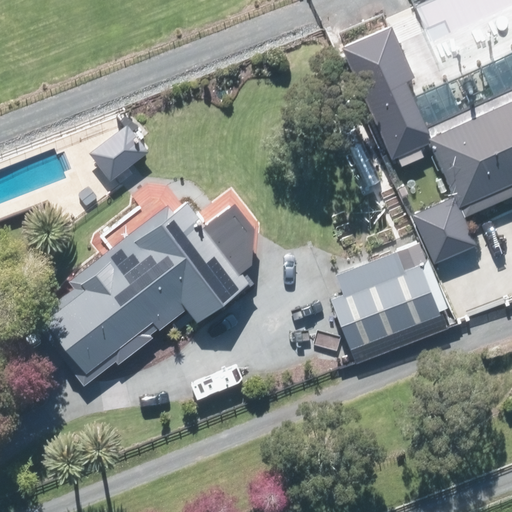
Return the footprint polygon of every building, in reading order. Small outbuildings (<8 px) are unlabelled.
[(341,38),(388,150),(432,132),(385,20),(341,38)] [(511,98),(427,135),(462,213),(511,191),(511,98)] [(116,179),(153,147),(130,121),(93,153),(116,179)] [(249,279),(178,194),(35,310),(88,373),(149,324),(157,333),(184,312),(194,323),(249,279)] [(334,291),(353,344),(445,309),(425,257),(334,291)]
